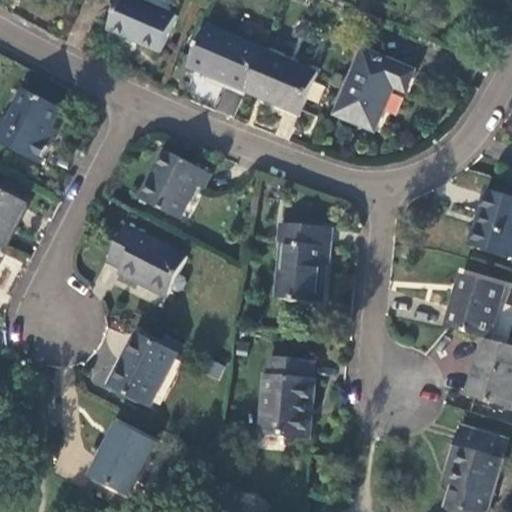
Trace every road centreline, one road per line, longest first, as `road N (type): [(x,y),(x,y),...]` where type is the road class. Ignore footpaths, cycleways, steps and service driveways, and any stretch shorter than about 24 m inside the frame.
road 1 (residential): [(381,176),(304,157),(137,92)]
road 2 (residential): [(137,92),(53,274),(59,323)]
road 3 (residential): [(381,176),(378,325),(400,395)]
road 4 (residential): [(511,69),(447,162),(381,176)]
road 5 (residential): [(137,92),(0,16)]
